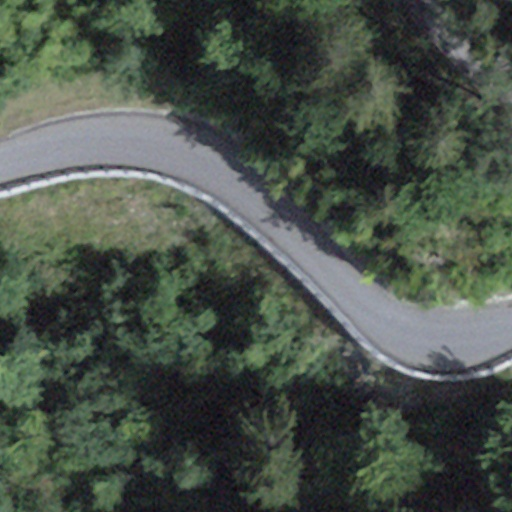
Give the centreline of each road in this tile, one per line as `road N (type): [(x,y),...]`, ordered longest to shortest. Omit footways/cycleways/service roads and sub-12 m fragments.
road 1 (tertiary): [(0,169),(127,141),(202,159),(408,338),(458,349),(511,329)]
road 2 (tertiary): [(511,85),(469,60),(425,0)]
